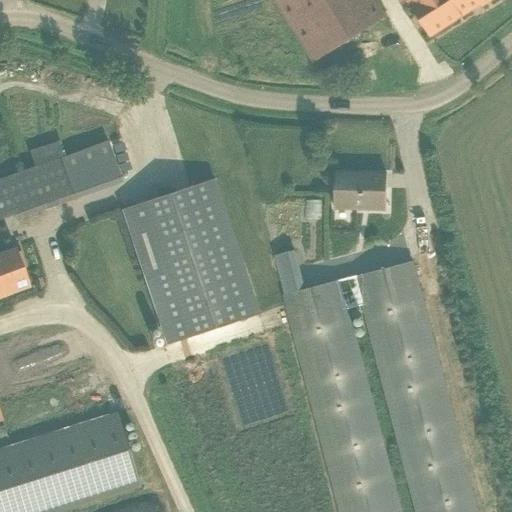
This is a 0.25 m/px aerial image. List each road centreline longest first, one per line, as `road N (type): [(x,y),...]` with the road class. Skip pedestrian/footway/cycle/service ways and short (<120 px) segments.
road 1 (unclassified): [(0,19),(60,30),(184,83),(280,103),(432,102),(511,47)]
road 2 (track): [(0,329),(49,313),(89,322),(129,384),(189,511)]
